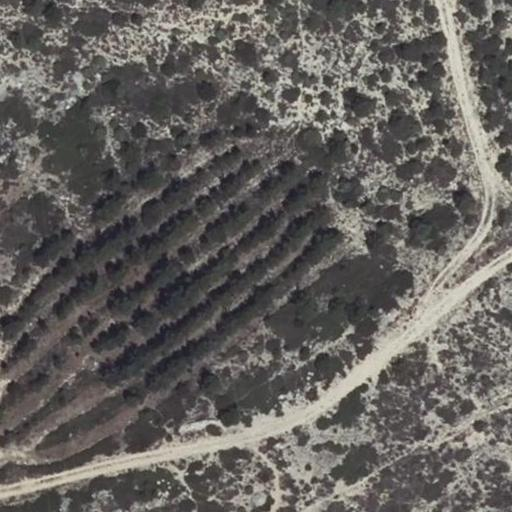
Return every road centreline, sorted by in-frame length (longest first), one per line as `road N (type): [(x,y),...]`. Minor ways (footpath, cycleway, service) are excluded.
road 1 (track): [(511,256),(420,317),(323,404),(212,444),(140,453),(0,490)]
road 2 (track): [(420,317),(484,228),(494,198),(441,0)]
